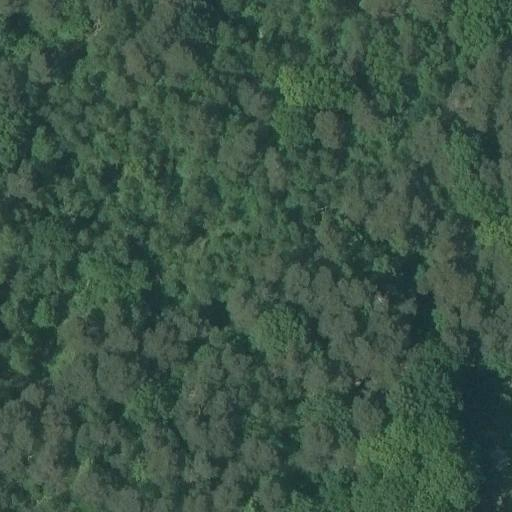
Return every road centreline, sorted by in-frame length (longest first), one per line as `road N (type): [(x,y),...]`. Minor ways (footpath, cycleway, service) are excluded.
road 1 (track): [(0,197),(132,180),(272,133),(389,120),(403,114),(414,88),(507,21),(506,0)]
road 2 (track): [(403,114),(511,185)]
